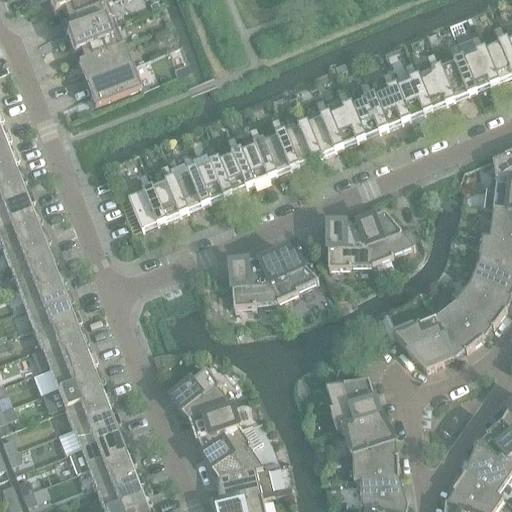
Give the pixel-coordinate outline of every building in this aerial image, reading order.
[(29,0),(33,8),(54,0),(29,0)] [(68,23),(111,7),(108,0),(61,0),(49,5),(54,17),(63,13),(68,23)] [(69,47),(115,29),(108,9),(111,8),(111,7),(68,23),(72,34),(65,37),(69,47)] [(84,65),(123,50),(115,29),(69,47),(73,58),(80,55),(84,65)] [(511,82),(511,57),(507,46),(501,31),(494,34),(500,49),(485,55),(499,88),(511,82)] [(463,64),(477,97),(499,88),(485,55),(479,40),(472,43),(478,58),(463,64)] [(441,73),(455,107),(477,97),(463,64),(457,49),(450,52),(456,67),(441,73)] [(86,90),(132,72),(123,50),(84,65),(77,67),(86,90)] [(455,107),(441,73),(435,58),(427,61),(434,76),(419,83),(433,116),(455,107)] [(345,68),(336,72),(339,78),(347,74),(345,68)] [(397,92),(411,125),(433,116),(419,83),(412,68),(405,71),(412,86),(397,92)] [(132,72),(86,90),(94,112),(140,94),(132,72)] [(374,101),(388,134),(411,125),(397,92),(390,77),(383,80),(389,95),(374,101)] [(352,110),(366,144),(388,134),(374,101),(368,86),(361,89),(367,104),(352,110)] [(330,120),(344,153),(366,144),(352,110),(346,96),(338,98),(345,113),(330,120)] [(307,129),(321,162),(344,153),(330,120),(323,105),(316,108),(323,123),(307,129)] [(285,138),(299,171),(321,162),(307,129),(301,114),(294,117),(300,132),(285,138)] [(263,147),(277,181),(299,171),(285,138),(279,123),(272,126),(278,141),(263,147)] [(241,157),(255,190),(277,181),(263,147),(257,132),(250,135),(256,150),(241,157)] [(219,166),(233,199),(255,190),(241,157),(235,142),(228,145),(234,160),(219,166)] [(197,175),(211,208),(233,199),(219,166),(213,151),(206,154),(212,169),(197,175)] [(497,191),(511,188),(511,158),(494,166),(497,191)] [(0,161),(0,184),(15,179),(7,159),(0,161)] [(211,208),(197,175),(190,160),(183,163),(190,178),(175,184),(189,218),(211,208)] [(152,194),(166,227),(189,218),(175,184),(168,169),(161,172),(167,187),(152,194)] [(0,184),(0,207),(23,199),(15,179),(0,184)] [(166,227),(152,194),(146,179),(139,182),(145,197),(129,203),(143,236),(166,227)] [(511,188),(497,191),(488,192),(485,214),(494,215),(511,217),(511,188)] [(0,207),(0,231),(31,219),(23,199),(0,207)] [(511,217),(494,215),(491,243),(490,243),(511,246),(511,217)] [(0,231),(0,246),(3,253),(38,239),(31,219),(0,231)] [(358,230),(375,273),(395,265),(394,263),(414,255),(416,254),(386,219),(386,220),(358,230)] [(375,273),(358,230),(329,231),(330,276),(352,276),(352,273),(373,273),(375,273)] [(3,253),(10,273),(46,259),(38,239),(3,253)] [(480,267),(511,279),(511,246),(490,243),(491,243),(483,242),(480,267)] [(260,268),(280,309),(299,300),(298,298),(318,289),(319,287),(287,255),(287,256),(260,268)] [(10,273),(18,294),(54,280),(46,259),(10,273)] [(511,279),(480,267),(471,289),(507,317),(508,316),(511,305),(511,279)] [(280,309),(260,268),(231,270),(235,316),(257,314),(257,311),(278,309),(279,310),(280,309)] [(18,294),(26,314),(62,300),(54,280),(18,294)] [(217,300),(215,283),(202,286),(211,300),(217,300)] [(456,309),(484,345),(485,344),(493,333),(494,334),(507,317),(471,289),(456,309)] [(34,334),(70,320),(62,300),(26,314),(34,334)] [(484,345),(456,309),(437,324),(454,366),(466,357),(467,358),(484,345)] [(34,334),(41,354),(77,340),(70,320),(34,334)] [(454,366),(437,324),(417,332),(418,334),(398,343),(398,342),(396,344),(427,377),(428,377),(454,366)] [(49,374),(85,361),(77,340),(41,354),(49,374)] [(49,374),(57,395),(93,381),(85,361),(49,374)] [(190,427),(234,413),(233,412),(219,395),(222,393),(208,376),(172,404),(190,427)] [(57,395),(65,415),(101,401),(93,381),(57,395)] [(345,434),(381,423),(370,387),(327,393),(327,395),(334,415),(331,416),(338,437),(345,435),(345,434)] [(73,435),(109,421),(101,401),(65,415),(73,435)] [(234,413),(190,427),(197,448),(199,447),(203,461),(242,436),(234,413)] [(73,435),(81,455),(116,441),(109,421),(73,435)] [(353,462),(397,448),(381,423),(345,434),(345,435),(353,462)] [(477,451),(511,475),(511,436),(504,426),(487,441),(488,442),(477,451)] [(244,434),(242,436),(203,461),(219,485),(257,476),(257,477),(264,475),(263,473),(251,455),(263,447),(252,431),(244,434)] [(88,475),(124,461),(116,441),(81,455),(88,475)] [(7,460),(17,456),(13,444),(2,448),(7,460)] [(397,448),(353,462),(355,487),(362,486),(400,484),(399,462),(398,463),(397,448)] [(511,480),(511,475),(477,451),(466,479),(498,501),(498,500),(511,480)] [(17,456),(7,460),(11,472),(22,468),(17,456)] [(88,475),(96,495),(132,481),(124,461),(88,475)] [(219,511),(230,511),(263,504),(275,501),(269,474),(264,475),(257,477),(257,476),(219,485),(219,511)] [(447,510),(453,511),(498,511),(504,504),(498,500),(498,501),(466,479),(454,497),(455,498),(447,510)] [(102,511),(113,511),(140,502),(132,481),(96,495),(102,511)] [(362,511),(408,511),(400,484),(362,486),(362,511)] [(22,501),(33,497),(28,485),(18,489),(22,501)] [(6,507),(17,503),(12,491),(2,495),(6,507)] [(33,497),(22,501),(26,511),(29,511),(38,509),(33,497)] [(143,511),(140,502),(113,511),(143,511)] [(20,511),(17,503),(6,507),(8,511),(20,511)]
